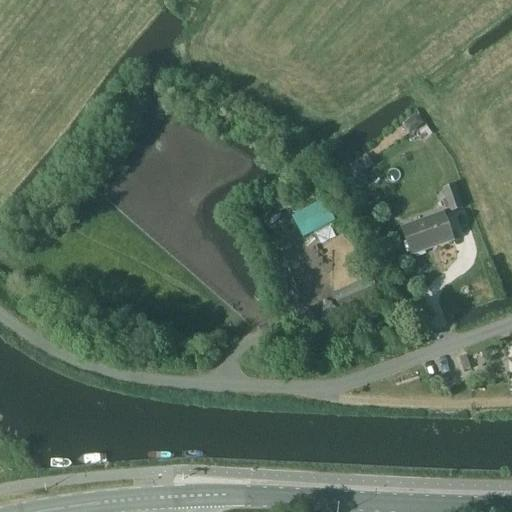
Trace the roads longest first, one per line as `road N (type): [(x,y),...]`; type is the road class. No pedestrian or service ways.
road 1 (unclassified): [(511,323),(392,369),(307,386),(162,383),(104,370),(44,349),(0,316)]
road 2 (secondary): [(167,496),(511,504)]
road 3 (secondary): [(167,496),(44,511)]
